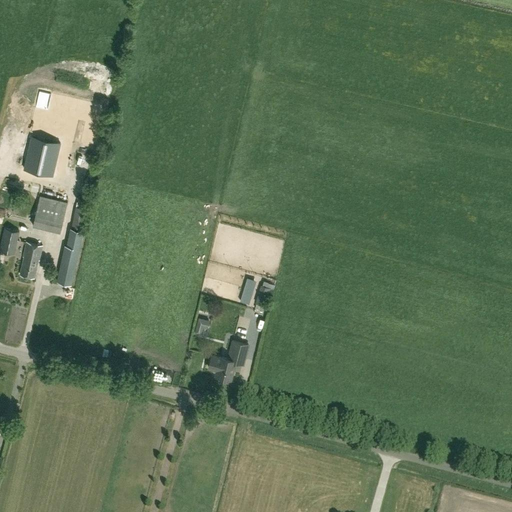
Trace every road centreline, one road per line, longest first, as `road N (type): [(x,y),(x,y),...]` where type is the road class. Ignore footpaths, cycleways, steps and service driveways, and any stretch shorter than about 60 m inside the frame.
road 1 (unclassified): [(511,482),(0,346)]
road 2 (unknown): [(181,394),(151,511)]
